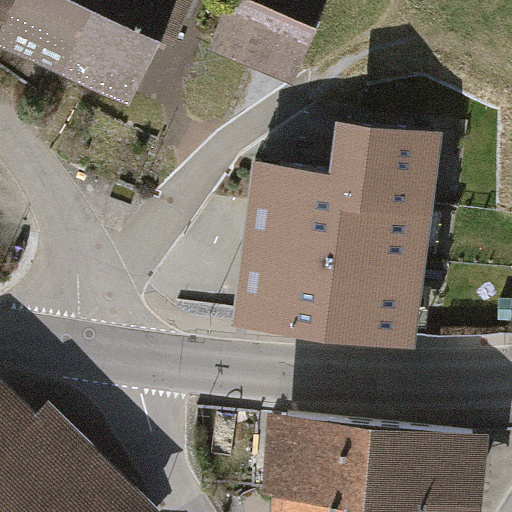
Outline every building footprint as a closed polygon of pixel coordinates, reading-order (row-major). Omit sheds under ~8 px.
[(0,0),(0,60),(124,109),(167,0),(0,0)] [(317,0),(225,0),(203,58),(282,89),(317,0)] [(139,99),(181,112),(196,65),(154,52),(139,99)] [(279,168),(262,317),(408,334),(431,132),(350,123),(344,175),(279,168)] [(0,392),(0,511),(149,511),(154,507),(41,406),(30,419),(0,392)] [(478,511),(487,442),(271,417),(259,511),(478,511)]
